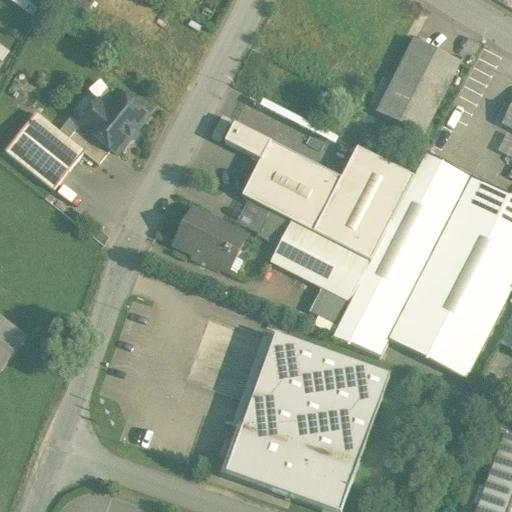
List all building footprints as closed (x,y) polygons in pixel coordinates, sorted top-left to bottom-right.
[(67,0),(60,10),(78,23),(91,6),(82,0),(67,0)] [(414,42),(377,115),(422,138),(459,65),(414,42)] [(147,120),(117,96),(105,110),(98,104),(79,127),(111,152),(116,157),(128,143),(133,142),(137,138),(136,132),(147,120)] [(68,142),(36,116),(5,154),(53,193),(83,156),(67,143),(68,142)] [(111,152),(79,127),(68,142),(67,143),(83,156),(98,168),(111,152)] [(271,146),(234,127),(224,146),(260,164),(242,199),(248,202),(269,213),(291,224),(313,236),(341,181),(271,146)] [(511,139),(506,137),(498,154),(511,160),(511,139)] [(413,180),(356,151),(341,181),(313,236),(330,244),(370,265),(413,180)] [(370,265),(352,301),(338,328),(333,337),(331,342),(379,362),(388,344),(465,384),(511,291),(511,200),(426,157),(413,180),(370,265)] [(257,236),(269,213),(248,202),(236,225),(257,236)] [(241,237),(191,211),(173,247),(219,271),(227,257),(230,258),(241,237)] [(291,224),(269,213),(257,236),(256,238),(277,250),(291,224)] [(313,236),(291,224),(277,250),(270,264),(271,264),(310,284),(311,281),(330,244),(313,236)] [(241,237),(230,258),(236,261),(247,240),(241,237)] [(370,265),(330,244),(311,281),(323,287),(352,301),(370,265)] [(230,258),(227,257),(219,271),(229,276),(230,273),(235,276),(241,264),(236,261),(230,258)] [(338,328),(352,301),(323,287),(309,314),(318,319),(319,318),(338,328)] [(338,328),(319,318),(318,319),(314,327),(333,337),(338,328)] [(0,373),(26,340),(0,319),(0,373)] [(497,346),(511,354),(511,352),(511,324),(510,323),(497,346)] [(241,430),(274,338),(265,335),(232,427),(241,430)] [(389,380),(275,339),(274,338),(241,430),(242,430),(236,447),(236,448),(230,465),(226,476),(271,492),(271,493),(324,511),(341,511),(352,483),(389,380)] [(511,511),(511,441),(503,438),(476,511),(511,511)] [(230,465),(236,448),(236,447),(225,444),(219,460),(230,465)]
